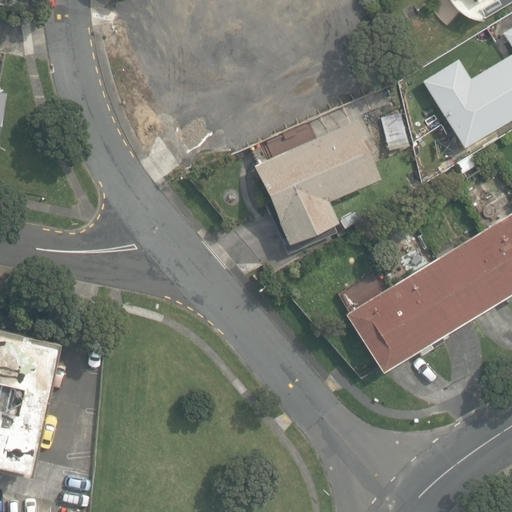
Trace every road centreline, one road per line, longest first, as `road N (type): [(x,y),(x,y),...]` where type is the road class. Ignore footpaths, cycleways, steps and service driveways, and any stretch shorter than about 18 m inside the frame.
road 1 (unclassified): [(416,500),(336,426),(156,230)]
road 2 (unclassified): [(156,230),(84,91),(69,0)]
road 3 (residential): [(0,243),(101,247),(156,230)]
road 4 (residential): [(416,500),(511,426)]
